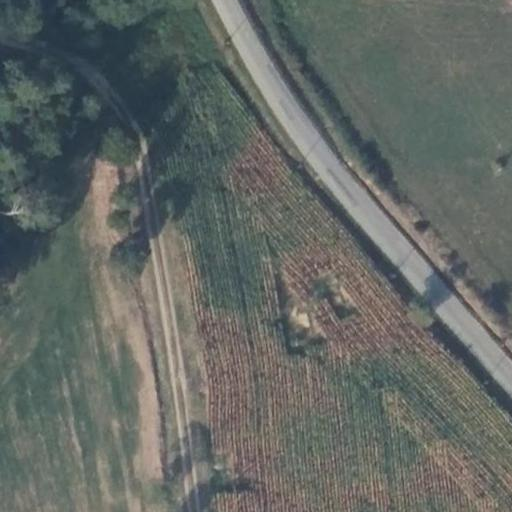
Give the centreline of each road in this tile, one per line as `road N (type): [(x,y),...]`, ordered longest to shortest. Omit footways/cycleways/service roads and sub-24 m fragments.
road 1 (track): [(0,33),(97,79),(129,126),(152,224),(193,511)]
road 2 (unclassified): [(232,0),(338,170),(511,368)]
